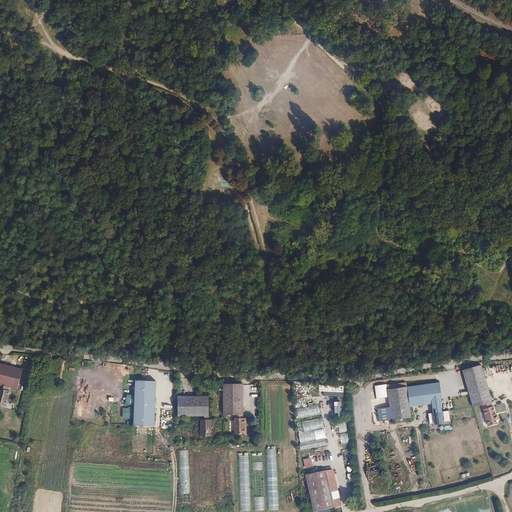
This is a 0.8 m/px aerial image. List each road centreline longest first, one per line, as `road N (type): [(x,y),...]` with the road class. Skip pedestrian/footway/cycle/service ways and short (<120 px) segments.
road 1 (unclassified): [(511,354),(341,380),(0,346)]
road 2 (track): [(371,511),(511,476)]
